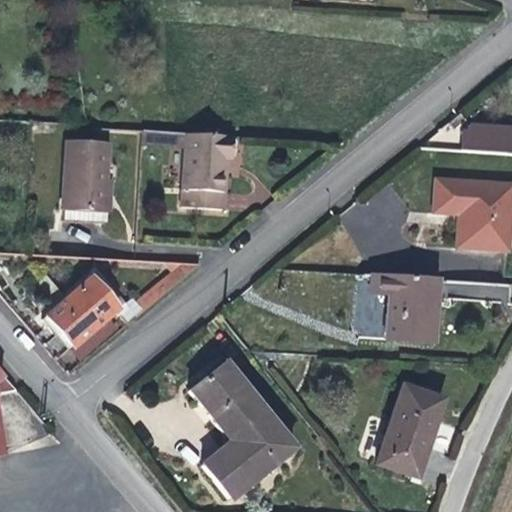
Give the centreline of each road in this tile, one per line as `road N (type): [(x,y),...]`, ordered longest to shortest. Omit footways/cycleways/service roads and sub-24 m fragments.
road 1 (residential): [(61,416),(511,32)]
road 2 (residential): [(464,511),(495,413),(511,389)]
road 3 (residential): [(61,416),(143,511)]
